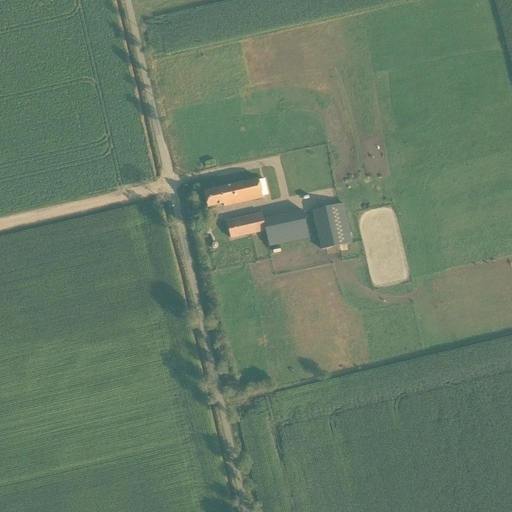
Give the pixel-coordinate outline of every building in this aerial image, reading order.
[(204,191),(208,207),(223,203),(224,206),(262,198),(258,179),(204,191)] [(311,210),(320,250),(350,244),(343,210),(339,211),(338,204),(311,210)] [(303,211),(263,220),(265,232),(268,246),(309,238),(303,211)] [(237,220),(227,222),(231,239),(241,237),(246,236),(265,232),(263,220),(262,214),(237,220)] [(233,249),(235,257),(244,254),(243,247),(233,249)]
